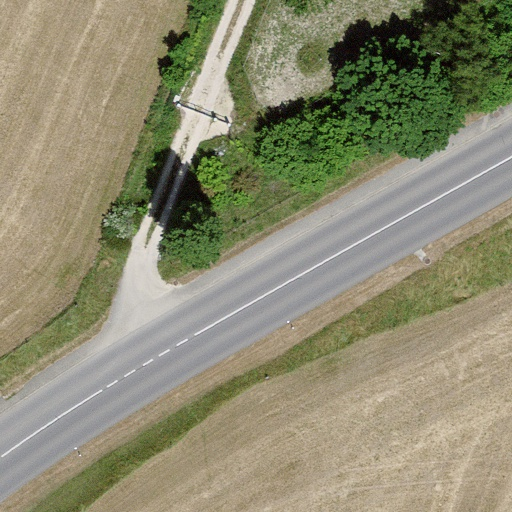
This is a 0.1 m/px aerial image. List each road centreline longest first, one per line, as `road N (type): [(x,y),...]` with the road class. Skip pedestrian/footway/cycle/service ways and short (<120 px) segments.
road 1 (secondary): [(0,458),(110,384),(511,156)]
road 2 (track): [(241,0),(110,384)]
